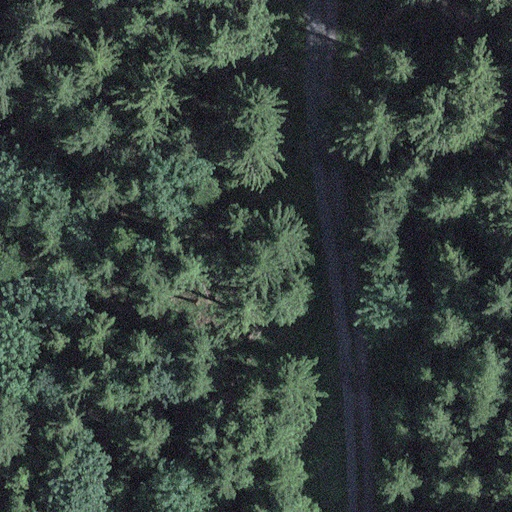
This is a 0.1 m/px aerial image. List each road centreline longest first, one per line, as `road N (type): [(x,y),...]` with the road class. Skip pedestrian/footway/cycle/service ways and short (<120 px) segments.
road 1 (track): [(339,126),(381,511)]
road 2 (track): [(345,0),(339,126)]
